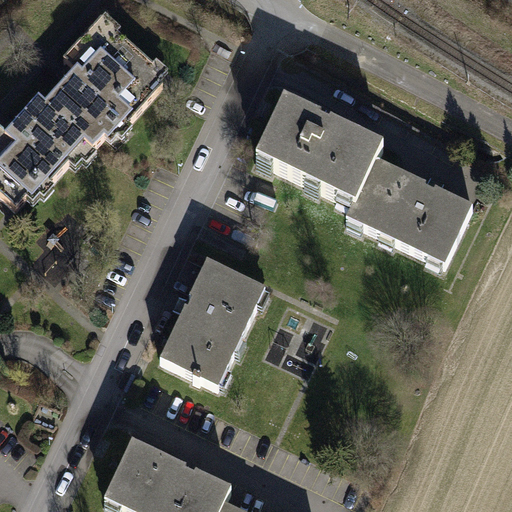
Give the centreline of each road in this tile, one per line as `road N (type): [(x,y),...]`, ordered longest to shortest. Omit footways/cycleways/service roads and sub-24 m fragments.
road 1 (residential): [(45,511),(271,40),(292,27)]
road 2 (unclassified): [(292,27),(312,26),(511,134)]
